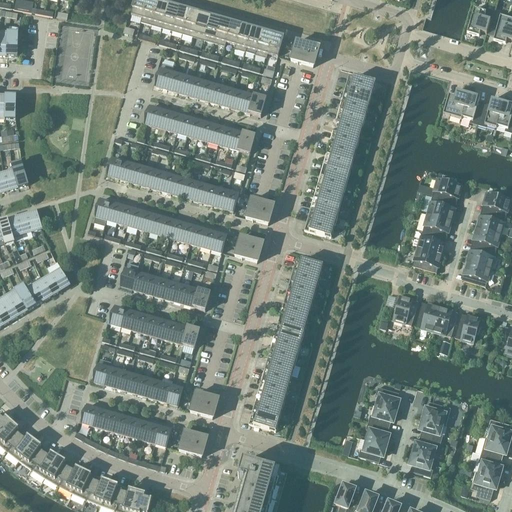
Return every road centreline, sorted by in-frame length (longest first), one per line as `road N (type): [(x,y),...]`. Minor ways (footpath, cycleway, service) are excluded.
road 1 (residential): [(204,492),(91,456),(0,385)]
road 2 (residential): [(306,138),(131,88)]
road 3 (residential): [(387,489),(220,434)]
road 4 (residential): [(277,241),(444,296)]
road 5 (residential): [(306,138),(329,57),(383,73),(398,61)]
road 6 (residential): [(251,333),(98,289)]
